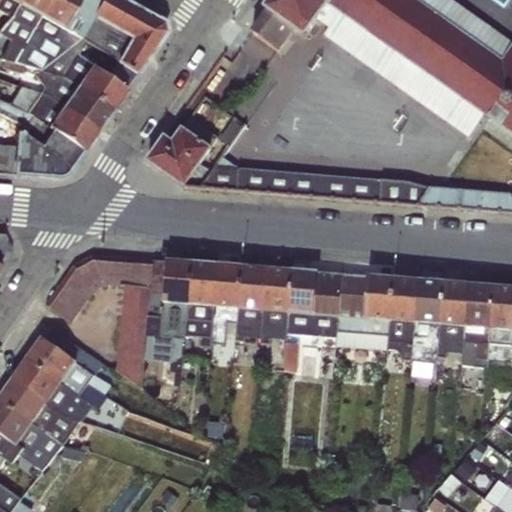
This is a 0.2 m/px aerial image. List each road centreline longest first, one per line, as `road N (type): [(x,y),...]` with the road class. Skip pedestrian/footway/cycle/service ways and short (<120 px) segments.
road 1 (residential): [(77,210),(511,247)]
road 2 (residential): [(77,210),(206,17)]
road 3 (residential): [(0,323),(77,210)]
